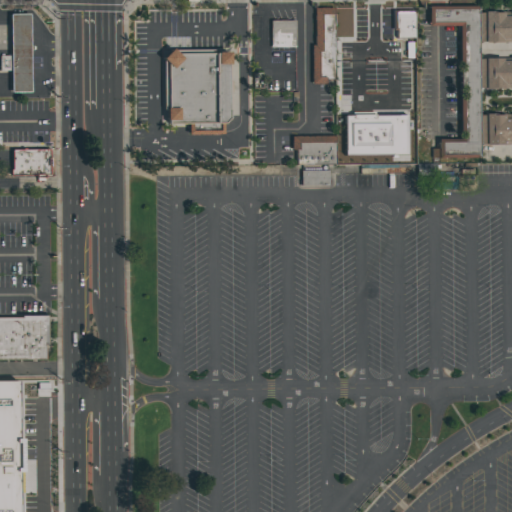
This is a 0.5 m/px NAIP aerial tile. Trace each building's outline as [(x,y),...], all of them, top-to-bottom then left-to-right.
[(428,7),(428,26),(458,25),(462,141),(438,141),(439,164),(477,164),(478,7),(428,7)] [(313,8),(356,9),(356,74),(335,74),(337,85),(312,83),(313,8)] [(394,11),(416,11),(415,40),(396,40),(394,11)] [(481,13),(511,13),(511,42),(481,43),(481,13)] [(30,93),(29,14),(9,15),(10,56),(0,56),(0,72),(10,72),(11,93),(30,93)] [(271,22),(295,22),(295,48),(271,50),(271,22)] [(228,120),(222,124),(166,125),(166,56),(228,53),(228,120)] [(480,59),(511,58),(511,89),(481,90),(480,59)] [(295,165),(294,136),(338,138),(337,110),(346,111),(348,90),(376,89),(376,111),(370,111),(371,138),(359,138),(359,165),(295,165)] [(482,118),(511,118),(511,145),(482,145),(482,118)] [(12,153),(51,153),(51,179),(12,178),(12,153)] [(477,164),(478,189),(468,196),(418,195),(410,173),(410,164),(439,164),(477,164)] [(301,172),(329,171),(329,185),(302,186),(301,172)] [(0,319),(47,319),(47,362),(0,362),(0,319)] [(17,382),(0,381),(0,511),(16,511),(17,473),(18,473),(17,382)]
